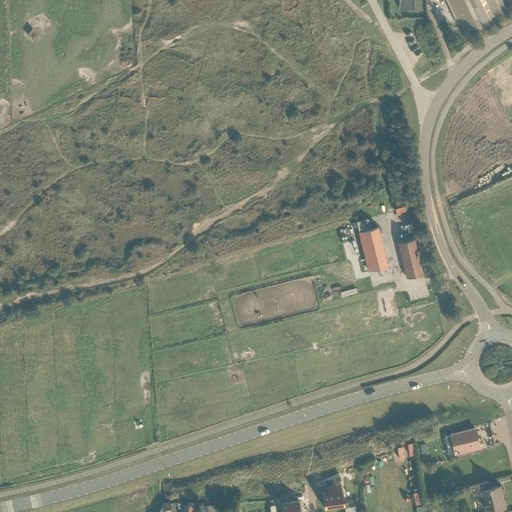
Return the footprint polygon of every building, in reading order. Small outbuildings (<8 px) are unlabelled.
[(398,0),(399,8),(414,8),(413,0),(398,0)] [(465,34),(472,30),(500,17),(511,11),(506,0),(449,0),(455,12),(465,34)] [(378,226),(358,231),(368,270),(388,265),(378,226)] [(424,273),(415,238),(397,242),(406,277),(424,273)] [(444,435),(420,441),(425,461),(449,455),(448,454),(455,452),(455,453),(479,448),(475,428),(451,433),(451,434),(444,436),(444,435)] [(487,511),(506,507),(501,485),(490,488),(488,481),(470,485),(474,500),(483,498),(487,511)] [(328,493),(323,494),(325,508),(345,505),(342,491),(341,483),(327,485),(328,493)] [(282,511),(300,511),(299,500),(281,503),(282,511)] [(194,511),(194,503),(184,505),(185,511),(194,511)]
